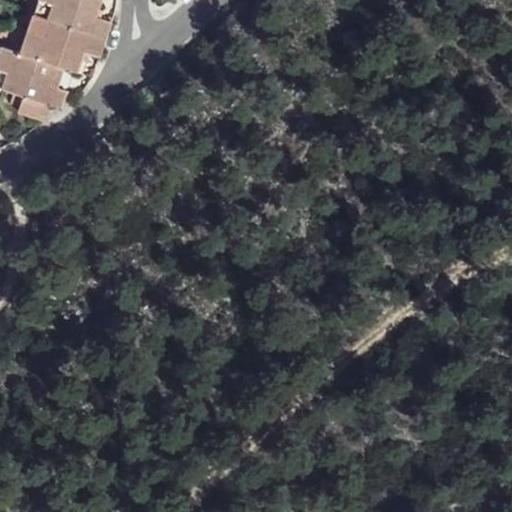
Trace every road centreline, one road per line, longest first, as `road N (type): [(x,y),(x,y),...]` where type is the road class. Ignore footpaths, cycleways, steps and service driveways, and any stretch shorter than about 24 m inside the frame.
road 1 (track): [(182,511),(404,301),(511,265)]
road 2 (residential): [(160,53),(58,170),(0,189)]
